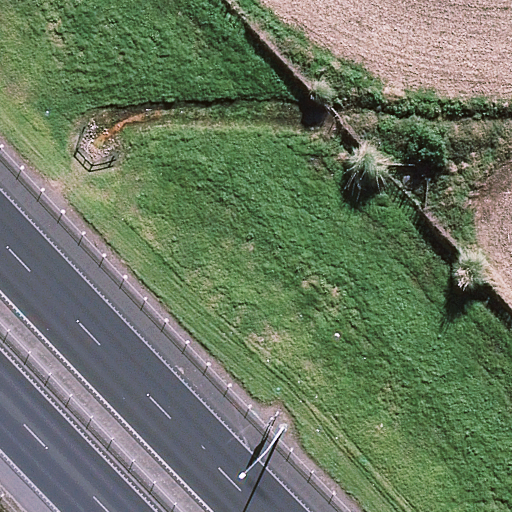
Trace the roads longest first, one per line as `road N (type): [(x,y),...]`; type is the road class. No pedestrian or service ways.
road 1 (motorway): [(0,219),(277,511)]
road 2 (motorway): [(89,511),(0,423)]
